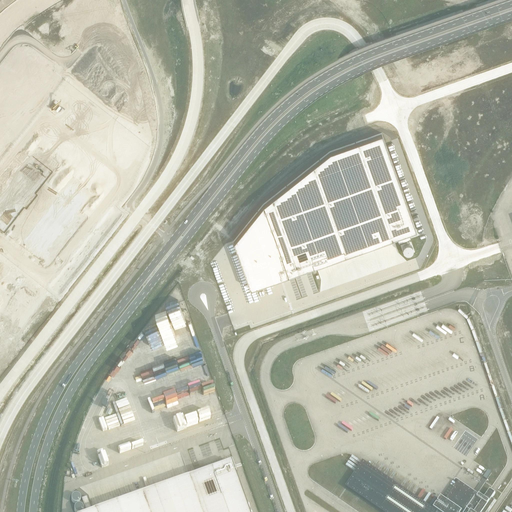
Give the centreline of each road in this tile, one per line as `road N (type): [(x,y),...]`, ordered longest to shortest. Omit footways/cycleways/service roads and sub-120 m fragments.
road 1 (tertiary): [(511,2),(335,69),(271,119),(69,373),(39,427),(19,511)]
road 2 (tertiary): [(33,511),(43,453),(71,389),(268,135),(339,78),(511,12)]
road 3 (unknown): [(243,314),(421,257),(427,242),(395,140),(379,130)]
road 4 (unknown): [(0,240),(32,266),(53,269),(110,199),(114,163),(51,107)]
road 5 (unclassified): [(203,297),(279,511)]
road 6 (unknown): [(35,102),(84,46),(129,17)]
